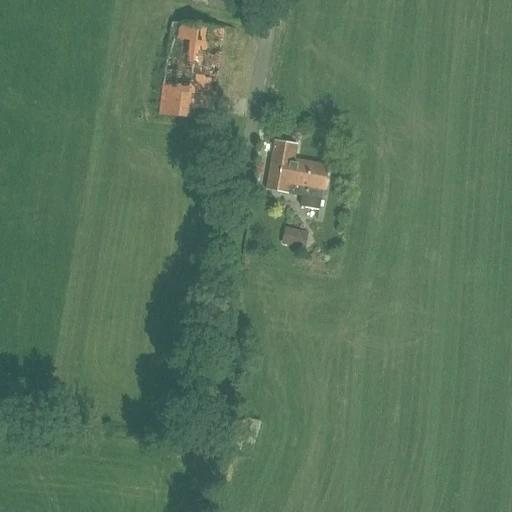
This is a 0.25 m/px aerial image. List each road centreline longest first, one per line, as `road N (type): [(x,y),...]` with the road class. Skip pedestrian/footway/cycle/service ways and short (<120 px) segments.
road 1 (track): [(199,511),(238,251)]
road 2 (residential): [(238,251),(280,0)]
